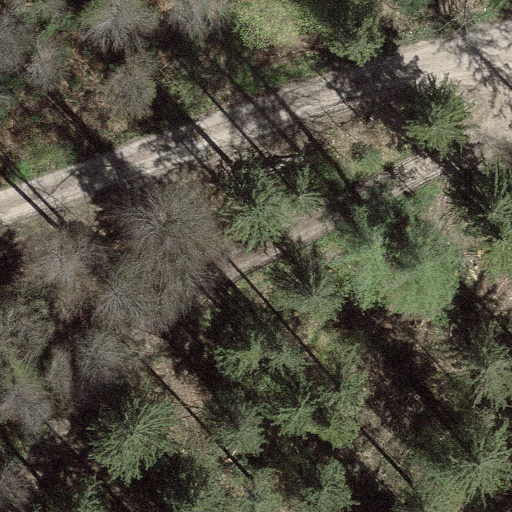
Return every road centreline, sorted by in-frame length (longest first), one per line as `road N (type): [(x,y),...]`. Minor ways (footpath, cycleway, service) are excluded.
road 1 (track): [(511,75),(482,131),(245,273),(111,386),(3,511)]
road 2 (track): [(0,218),(511,42)]
